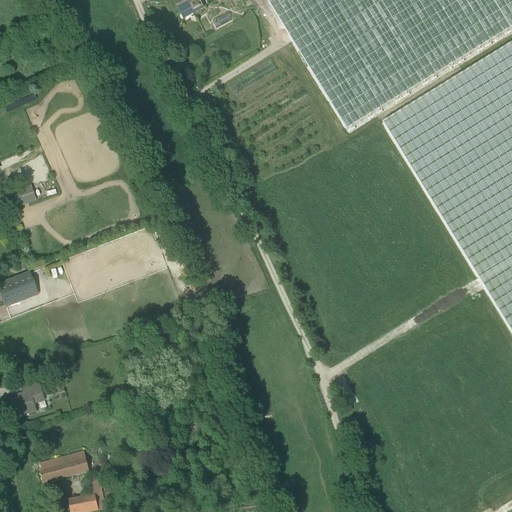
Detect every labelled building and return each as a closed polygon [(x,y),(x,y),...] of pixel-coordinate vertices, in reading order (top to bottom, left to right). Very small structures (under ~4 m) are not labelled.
[(177,0),(174,2),(181,15),(190,10),(193,14),(204,8),(199,0),(177,0)] [(511,0),(265,0),(346,131),(511,27),(511,0)] [(511,43),(383,123),(511,333),(511,43)] [(9,192),(14,207),(34,201),(30,185),(9,192)] [(30,275),(6,283),(0,285),(0,294),(5,307),(37,295),(30,275)] [(12,409),(10,409),(13,420),(37,413),(35,406),(34,404),(45,400),(39,381),(20,386),(23,397),(10,401),(12,409)] [(46,390),(49,400),(66,395),(63,385),(46,390)] [(43,485),(89,472),(84,452),(40,465),(41,471),(39,472),(43,485)] [(93,496),(68,501),(70,511),(92,511),(105,509),(102,494),(93,496)]
